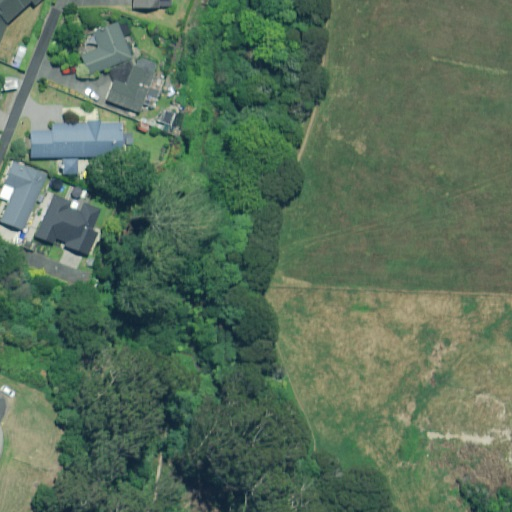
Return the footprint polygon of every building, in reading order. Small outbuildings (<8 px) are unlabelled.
[(0,0),(0,40),(7,22),(28,4),(32,8),(40,0),(0,0)] [(78,56),(86,77),(130,59),(115,22),(90,32),(96,49),(78,56)] [(111,81),(104,101),(138,114),(153,74),(132,66),(124,86),(111,81)] [(185,113),(168,110),(166,124),(183,126),(185,113)] [(29,133),(29,159),(121,157),(120,123),(49,125),(50,132),(29,133)] [(46,176),(12,162),(2,186),(14,191),(1,223),(25,232),(46,176)] [(73,203),(52,195),(35,239),(46,244),(48,238),(83,252),(99,212),(83,206),(80,214),(70,210),(73,203)]
